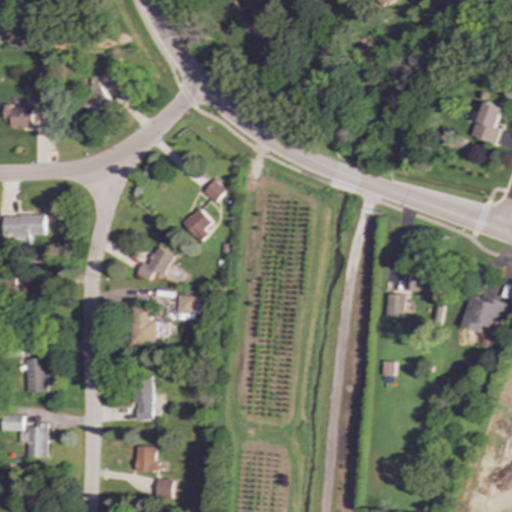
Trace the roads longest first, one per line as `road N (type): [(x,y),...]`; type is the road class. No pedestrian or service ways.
road 1 (tertiary): [(144,0),(193,81),(254,133),(352,181),(511,238)]
road 2 (residential): [(107,173),(88,333),(88,511)]
road 3 (track): [(369,187),(337,354),(324,511)]
road 4 (residential): [(0,175),(107,173),(198,85)]
